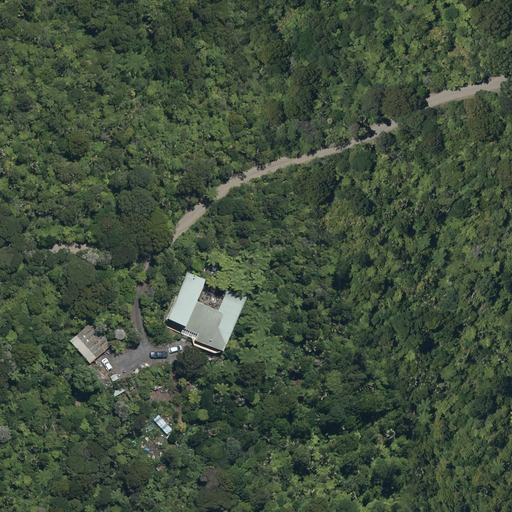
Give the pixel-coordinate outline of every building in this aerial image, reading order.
[(217,355),(242,299),(225,292),(215,315),(192,305),(202,283),(184,275),(163,322),(194,337),(191,344),(217,355)] [(68,344),(88,366),(109,346),(89,324),(68,344)] [(122,329),(110,338),(118,349),(130,340),(122,329)] [(85,370),(105,389),(110,384),(105,380),(107,378),(96,368),(95,369),(90,365),(85,370)] [(120,386),(110,393),(120,406),(130,399),(120,386)] [(69,407),(78,410),(81,399),(72,396),(69,407)] [(158,413),(151,418),(165,436),(171,431),(158,413)] [(180,422),(187,433),(201,425),(194,414),(180,422)]
